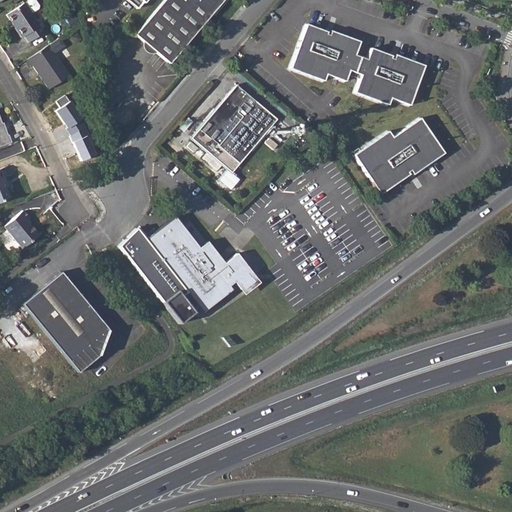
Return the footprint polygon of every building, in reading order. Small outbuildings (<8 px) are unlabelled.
[(19,4),(1,17),(6,23),(7,23),(10,28),(9,29),(15,38),(18,36),(24,43),(38,33),(26,15),(26,14),(33,10),(34,7),(29,0),(26,0),(19,5),(19,4)] [(164,0),(136,35),(170,63),(222,0),(164,0)] [(326,31),(305,22),(289,67),(321,79),(324,72),(343,79),(347,69),(358,73),(352,91),(384,103),(387,96),(406,103),(421,63),(392,52),(391,55),(367,46),(363,56),(352,52),(356,39),(327,28),(326,31)] [(49,43),(26,59),(31,66),(33,65),(49,88),(69,74),(49,43)] [(236,84),(190,137),(231,172),(276,119),(236,84)] [(387,128),(353,152),(381,191),(411,170),(413,172),(443,150),(419,116),(392,134),(387,128)] [(0,117),(0,145),(9,142),(0,117)] [(22,209),(3,224),(21,246),(37,234),(25,219),(28,216),(22,209)] [(144,238),(178,282),(185,291),(180,295),(176,291),(162,301),(178,321),(192,310),(183,299),(184,298),(188,298),(190,296),(201,312),(231,288),(228,284),(235,279),(240,285),(251,276),(233,254),(223,262),(206,240),(198,246),(174,215),(144,238)] [(59,271),(21,303),(77,371),(97,355),(107,327),(59,271)]
